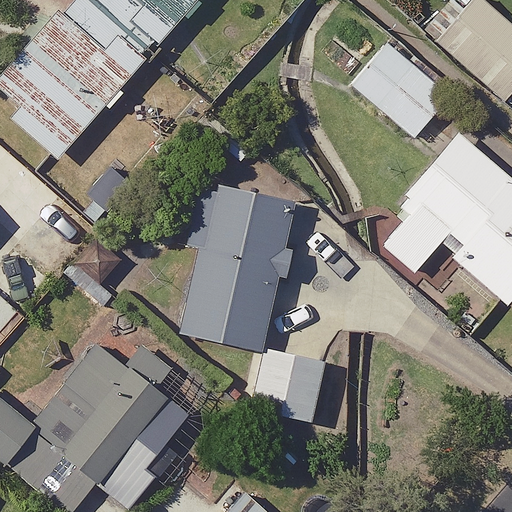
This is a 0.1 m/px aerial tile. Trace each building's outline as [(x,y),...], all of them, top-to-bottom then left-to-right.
[(136,0),(143,5),(126,25),(155,50),(198,0),(136,0)] [(511,27),(481,0),(474,0),(437,41),(505,101),(511,93),(511,27)] [(133,76),(58,10),(0,76),(0,89),(19,106),(8,118),(58,162),(133,76)] [(452,96),(386,41),(351,83),(416,138),(452,96)] [(511,298),(511,179),(458,133),(396,205),(408,215),(381,247),(415,276),(442,244),(509,302),(511,298)] [(128,185),(108,169),(86,196),(105,212),(128,185)] [(197,249),(179,333),(262,351),(279,277),(286,279),(292,251),(283,249),(292,206),(200,186),(187,247),(197,249)] [(30,423),(24,430),(31,436),(97,487),(166,399),(153,390),(169,370),(137,345),(124,361),(95,339),(30,423)] [(324,361),(268,349),(254,409),(311,422),(324,361)] [(24,430),(30,423),(0,399),(0,459),(7,466),(31,436),(24,430)] [(264,511),(243,493),(226,511),(264,511)]
